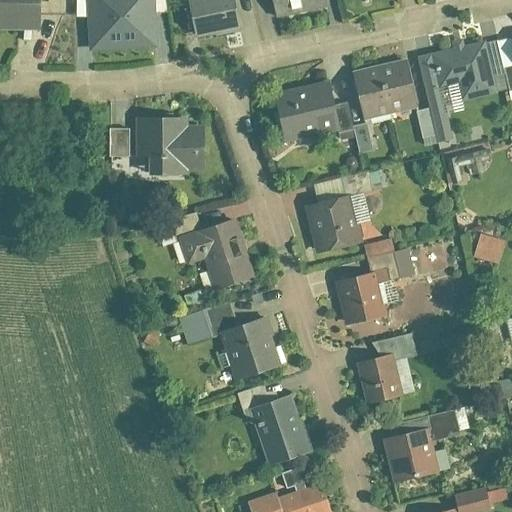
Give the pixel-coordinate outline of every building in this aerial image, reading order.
[(0,0),(0,34),(35,34),(34,0),(0,0)] [(87,0),(76,0),(77,17),(88,17),(87,0)] [(87,0),(88,17),(89,51),(158,45),(156,12),(154,0),(87,0)] [(154,0),(156,12),(167,11),(165,0),(154,0)] [(220,0),(186,7),(193,39),(238,30),(231,0),(220,0)] [(268,0),(274,23),(323,10),(320,0),(268,0)] [(435,87),(453,82),(458,103),(493,93),(479,40),(426,54),(435,87)] [(355,73),(365,118),(418,105),(407,61),(355,73)] [(268,97),(279,145),(338,132),(328,84),(268,97)] [(133,123),(136,181),(200,178),(197,120),(133,123)] [(105,126),(105,154),(126,154),(126,126),(105,126)] [(302,211),(313,254),(352,244),(341,201),(302,211)] [(191,210),(166,219),(171,236),(197,227),(191,210)] [(200,264),(208,292),(250,279),(232,219),(173,237),(183,269),(200,264)] [(475,236),(471,260),(497,264),(501,241),(475,236)] [(374,258),(378,281),(412,275),(407,251),(374,258)] [(333,279),(343,326),(381,318),(370,270),(333,279)] [(226,303),(199,313),(207,336),(235,326),(226,303)] [(218,336),(233,386),(271,374),(256,324),(218,336)] [(350,355),(361,400),(392,393),(381,347),(350,355)] [(244,413),(262,467),(307,451),(288,398),(244,413)] [(378,442),(390,487),(430,476),(427,466),(418,432),(378,442)] [(304,468),(278,477),(284,493),(310,483),(304,468)] [(325,511),(318,488),(242,511),(325,511)] [(453,503),(455,511),(486,511),(482,495),(453,503)]
